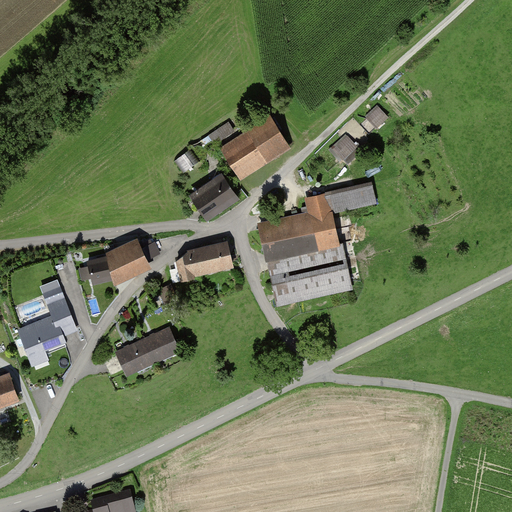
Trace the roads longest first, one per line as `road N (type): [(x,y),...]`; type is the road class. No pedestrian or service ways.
road 1 (tertiary): [(312,371),(129,463),(0,508)]
road 2 (residential): [(0,485),(26,466),(117,307),(211,233)]
road 3 (tertiary): [(511,273),(312,371)]
road 4 (residential): [(0,246),(175,226),(211,233)]
road 5 (track): [(316,144),(472,0)]
road 6 (track): [(511,404),(312,371)]
road 7 (residential): [(312,371),(265,304),(233,220)]
